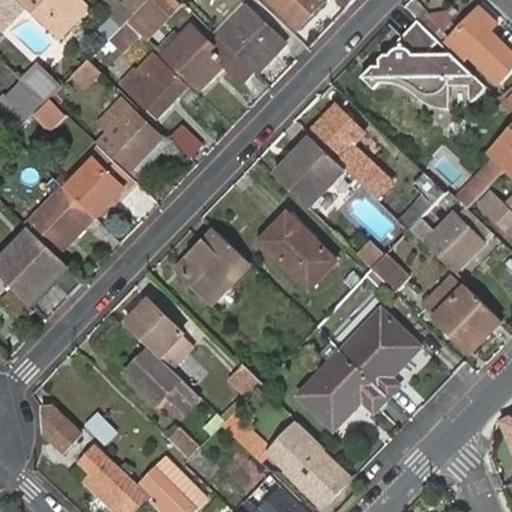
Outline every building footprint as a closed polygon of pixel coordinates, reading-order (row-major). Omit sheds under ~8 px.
[(28,6),(60,37),(89,8),(80,0),(0,0),(0,33),(1,34),(28,6)] [(121,28),(125,24),(133,15),(122,4),(117,0),(106,0),(99,7),(121,28)] [(125,0),(122,4),(133,15),(137,12),(147,0),(125,0)] [(178,6),(171,0),(147,0),(137,12),(155,30),(178,6)] [(265,0),(295,30),(325,0),(265,0)] [(335,0),(346,9),(354,0),(335,0)] [(219,39),(250,7),(244,1),(213,35),(219,39)] [(433,3),(422,24),(443,34),(454,13),(433,3)] [(253,71),(257,75),(288,42),(250,7),(219,39),(253,71)] [(448,43),(464,59),(468,56),(498,84),(511,70),(511,56),(488,34),(496,24),(480,9),(448,43)] [(155,30),(137,12),(133,15),(125,24),(144,42),(155,30)] [(488,90),(418,23),(391,50),(389,59),(384,58),(380,62),(380,69),(372,70),(363,80),(373,90),(379,85),(379,84),(382,82),(386,82),(390,83),(402,89),(412,96),(415,97),(416,99),(424,104),(428,107),(435,110),(445,111),(450,112),(449,89),(469,88),(469,106),(476,102),(484,95),(488,90)] [(242,83),(253,71),(219,39),(210,48),(190,29),(161,58),(198,93),(224,66),(242,83)] [(144,79),(129,95),(156,120),(188,87),(155,56),(137,73),(144,79)] [(87,59),(68,77),(81,92),(101,75),(87,59)] [(116,61),(104,73),(113,81),(124,69),(116,61)] [(38,65),(21,84),(45,106),(62,89),(38,65)] [(15,109),(4,121),(16,133),(42,106),(18,85),(4,99),(15,109)] [(133,114),(138,110),(117,90),(98,109),(107,119),(88,137),(99,147),(128,175),(161,138),(138,117),(137,118),(133,114)] [(0,99),(0,117),(4,121),(15,109),(4,99),(2,98),(0,99)] [(310,137),(348,173),(359,184),(376,200),(391,185),(352,147),(364,134),(338,108),(309,136),(310,137)] [(169,139),(191,160),(204,147),(182,126),(169,139)] [(511,129),(500,142),(488,156),(493,161),(505,172),(511,179),(511,129)] [(311,212),(348,173),(310,137),(273,176),(311,212)] [(131,177),(128,175),(99,147),(91,156),(95,160),(66,190),(96,219),(125,190),(122,187),(131,177)] [(493,161),(456,199),(466,210),(493,184),(505,172),(493,161)] [(511,179),(505,172),(493,184),(498,189),(503,184),(511,191),(511,179)] [(424,196),(398,222),(409,233),(445,195),(429,179),(425,175),(413,187),(424,196)] [(97,220),(96,219),(66,190),(65,188),(29,226),(59,254),(86,226),(89,228),(97,220)] [(420,225),(426,231),(427,233),(455,202),(449,195),(420,225)] [(511,200),(509,200),(502,207),(489,195),(479,205),(511,236),(511,200)] [(257,242),(306,291),(334,262),(284,215),(257,242)] [(439,242),(433,248),(454,270),(483,246),(457,216),(434,236),(439,242)] [(420,225),(412,233),(419,239),(426,231),(420,225)] [(70,269),(31,231),(0,262),(0,276),(32,308),(70,269)] [(250,264),(216,231),(179,272),(213,304),(250,264)] [(408,234),(386,256),(399,268),(420,246),(408,234)] [(358,257),(372,271),(384,259),(370,245),(358,257)] [(384,259),(372,271),(394,292),(408,278),(399,268),(386,256),(384,259)] [(425,306),(448,329),(471,354),(500,324),(465,287),(463,289),(452,278),(425,306)] [(35,313),(14,293),(2,305),(23,326),(35,313)] [(335,344),(344,354),(391,399),(401,388),(393,382),(424,350),(376,302),(335,344)] [(147,303),(125,326),(131,330),(151,350),(172,370),(191,349),(179,338),(181,335),(147,303)] [(172,370),(151,350),(127,375),(159,405),(176,389),(189,401),(197,393),(172,370)] [(391,399),(344,354),(301,398),(336,432),(364,403),(376,414),(391,399)] [(265,384),(246,366),(233,381),(251,398),(265,384)] [(37,398),(44,405),(48,401),(41,394),(37,398)] [(43,421),(43,435),(63,455),(82,436),(55,409),(41,411),(43,421)] [(228,422),(223,427),(235,439),(260,462),(271,450),(235,414),(228,422)] [(100,415),(88,427),(107,447),(119,435),(100,415)] [(206,430),(213,437),(223,427),(228,422),(220,416),(206,430)] [(511,419),(501,424),(511,447),(511,419)] [(320,445),(301,427),(282,449),(299,465),(292,473),(290,476),(325,509),(352,481),(317,447),(320,445)] [(185,432),(173,442),(191,460),(203,448),(185,432)] [(299,465),(282,449),(275,456),(292,473),(299,465)] [(85,482),(115,511),(134,511),(147,499),(95,450),(81,464),(92,475),(85,482)] [(157,499),(154,504),(161,511),(198,511),(199,511),(156,468),(141,483),(157,499)] [(214,469),(201,480),(222,501),(224,503),(236,490),(214,469)] [(243,506),(249,511),(306,511),(270,477),(243,506)]
